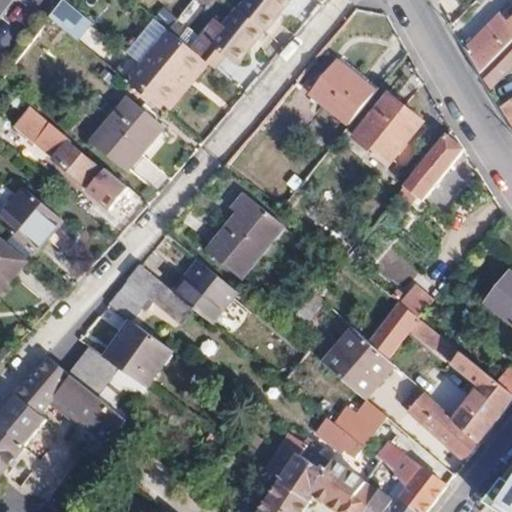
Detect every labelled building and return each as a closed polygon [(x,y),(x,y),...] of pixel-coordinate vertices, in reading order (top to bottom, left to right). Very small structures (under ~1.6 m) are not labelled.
[(63,0),(49,20),(81,42),(95,23),(63,0)] [(239,11),(212,44),(238,66),(265,32),(266,33),(294,0),(249,0),(240,12),(239,11)] [(501,14),(466,49),(474,62),(482,74),(511,43),(511,18),(509,22),(501,14)] [(206,62),(172,33),(133,79),(134,80),(162,104),(188,72),(193,77),(206,62)] [(511,69),(511,43),(482,74),(488,84),(491,90),(511,69)] [(350,126),(376,93),(338,63),(313,95),(350,126)] [(162,104),(166,107),(167,108),(193,77),(188,72),(162,104)] [(129,86),(161,113),(166,107),(162,104),(134,80),(129,86)] [(423,123),(390,96),(356,139),(389,166),(423,123)] [(164,129),(130,100),(93,143),(127,172),(164,129)] [(511,101),(502,108),(507,116),(511,123),(511,101)] [(68,141),(33,112),(19,129),(87,186),(100,171),(67,142),(68,141)] [(464,151),(447,137),(415,176),(432,190),(464,151)] [(111,213),(132,190),(108,169),(88,192),(111,213)] [(47,229),(53,234),(64,222),(27,190),(0,220),(0,222),(31,249),(47,229)] [(284,227),(245,196),(233,211),(239,216),(209,253),(242,279),(284,227)] [(37,254),(53,234),(47,229),(31,249),(37,254)] [(0,294),(27,262),(0,239),(0,294)] [(178,296),(196,310),(212,324),(238,294),(200,262),(190,274),(193,276),(178,296)] [(144,267),(111,307),(131,321),(133,322),(140,314),(143,316),(155,302),(182,326),(196,310),(178,296),(144,267)] [(511,273),(488,305),(511,324),(511,273)] [(420,315),(433,300),(416,286),(403,301),(420,315)] [(307,306),(300,315),(309,322),(325,303),(316,295),(307,306)] [(300,315),(307,306),(297,298),(283,316),(293,324),(300,315)] [(419,321),(401,305),(371,344),(388,360),(410,332),(419,321)] [(131,321),(114,346),(118,349),(137,325),(133,322),(131,321)] [(451,346),(419,321),(410,332),(453,367),(463,355),(451,346)] [(105,359),(121,370),(147,389),(174,352),(137,325),(118,349),(114,346),(105,359)] [(388,360),(371,344),(355,330),(325,365),(364,399),(376,385),(379,387),(396,368),(388,360)] [(70,375),(73,378),(99,398),(110,385),(121,370),(105,359),(91,349),(70,375)] [(511,394),(499,385),(463,355),(453,367),(481,388),(455,421),(480,445),(511,403),(511,394)] [(0,417),(0,426),(25,447),(47,421),(41,416),(54,401),(73,378),(70,375),(50,359),(0,417)] [(511,369),(499,385),(511,394),(511,369)] [(121,370),(110,385),(136,404),(147,389),(121,370)] [(73,378),(54,401),(79,422),(99,398),(73,378)] [(410,413),(426,395),(420,389),(403,407),(410,413)] [(480,445),(455,421),(426,395),(410,413),(466,462),(480,445)] [(99,398),(79,422),(109,446),(128,422),(99,398)] [(347,409),(335,424),(351,437),(365,449),(387,419),(369,403),(357,417),(347,409)] [(335,424),(329,420),(317,434),(339,452),(351,437),(335,424)] [(0,426),(0,475),(25,447),(0,426)] [(223,443),(213,436),(206,444),(216,452),(223,443)] [(408,489),(400,500),(410,508),(414,511),(428,511),(448,487),(392,446),(379,460),(392,470),(408,489)] [(299,458),(281,485),(310,504),(316,495),(327,477),(299,458)] [(367,484),(336,464),(327,477),(316,495),(340,511),(368,511),(381,493),(367,484)] [(511,511),(511,479),(489,511),(491,511),(511,511)] [(281,485),(263,511),(304,511),(310,504),(281,485)] [(226,502),(237,511),(256,511),(234,493),(226,502)] [(414,511),(410,508),(400,500),(397,504),(381,493),(368,511),(414,511)]
